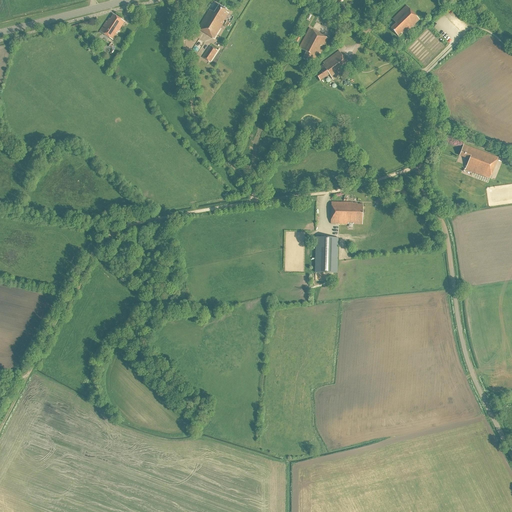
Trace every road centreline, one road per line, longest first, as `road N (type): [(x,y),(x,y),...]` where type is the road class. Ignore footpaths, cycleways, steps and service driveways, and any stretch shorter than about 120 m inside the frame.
road 1 (track): [(0,426),(92,252),(114,231),(421,167)]
road 2 (unclassified): [(511,454),(477,384),(445,230),(420,176),(435,126),(430,89),(407,61),(308,0)]
road 3 (track): [(175,0),(196,119),(254,201)]
road 4 (primary): [(0,33),(128,0)]
